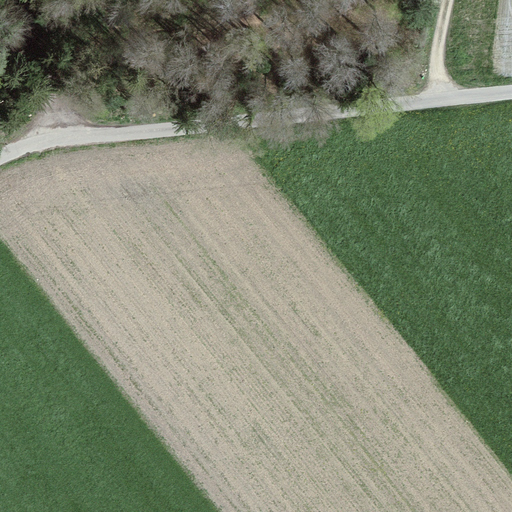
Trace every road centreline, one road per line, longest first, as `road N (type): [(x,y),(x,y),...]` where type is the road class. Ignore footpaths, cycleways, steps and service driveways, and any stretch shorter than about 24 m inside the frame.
road 1 (track): [(435,101),(69,138),(0,154)]
road 2 (track): [(16,0),(69,138)]
